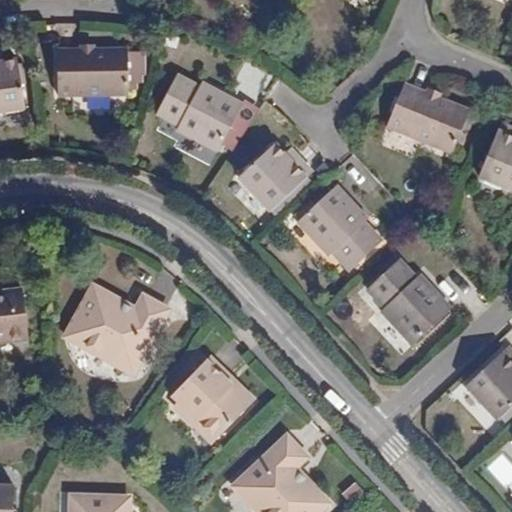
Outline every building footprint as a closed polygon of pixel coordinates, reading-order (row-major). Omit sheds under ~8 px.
[(133,49),(102,49),(89,49),(65,49),(65,93),(135,92),(133,49)] [(0,61),(8,60),(7,52),(0,53),(0,61)] [(0,61),(0,109),(30,104),(23,58),(8,60),(0,61)] [(207,83),(186,73),(165,110),(185,122),(184,125),(224,148),(249,102),(209,80),(207,83)] [(439,95),(427,90),(408,82),(392,123),(457,149),(472,108),(439,95)] [(430,84),(427,90),(439,95),(442,89),(430,84)] [(511,123),(506,121),(485,172),(511,182),(511,123)] [(318,169),(302,151),(297,156),(291,149),(283,140),(247,172),(277,206),(318,169)] [(297,144),(291,149),(297,156),(302,151),(297,144)] [(375,216),(345,184),(303,222),(332,254),(336,251),(351,268),(388,236),(372,218),(375,216)] [(408,257),(371,290),(386,308),(383,311),(414,343),(457,304),(427,271),(423,274),(408,257)] [(0,335),(35,332),(30,285),(2,287),(0,267),(0,335)] [(76,332),(137,362),(144,348),(150,351),(175,301),(152,289),(146,302),(139,299),(136,304),(128,301),(131,295),(101,281),(76,332)] [(139,299),(131,295),(128,301),(136,304),(139,299)] [(511,407),(511,347),(478,379),(507,412),(511,407)] [(143,365),(150,351),(144,348),(137,362),(143,365)] [(213,351),(210,355),(227,371),(225,375),(232,380),(237,375),(213,351)] [(227,371),(210,355),(176,390),(182,395),(178,400),(198,420),(203,415),(220,432),(257,394),(237,375),(232,380),(225,375),(227,371)] [(203,415),(198,420),(216,437),(220,432),(203,415)] [(298,471),(303,466),(299,462),(310,451),(292,432),(252,472),(257,478),(247,487),(272,511),(317,511),(332,497),(310,473),(305,478),(298,471)] [(305,478),(310,473),(303,466),(298,471),(305,478)] [(242,481),(247,487),(257,478),(252,472),(242,481)] [(0,481),(0,511),(17,511),(19,482),(0,481)] [(132,511),(133,493),(79,491),(78,511),(132,511)]
